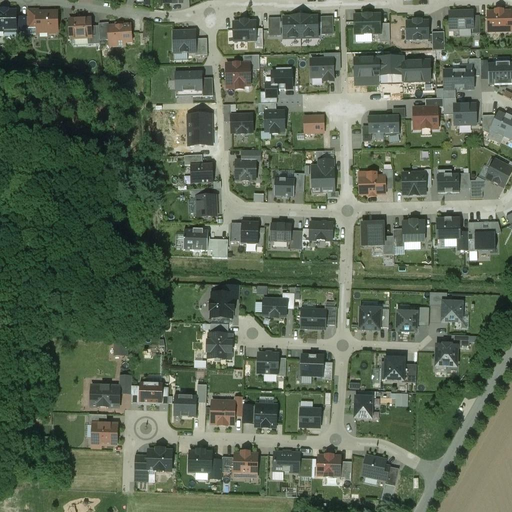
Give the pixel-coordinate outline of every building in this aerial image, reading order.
[(8,12),(8,11),(0,11),(0,13),(0,12),(0,32),(6,32),(16,32),(17,32),(16,19),(16,12),(8,12)] [(38,14),(38,11),(27,11),(27,19),(28,29),(38,29),(37,14),(38,14)] [(496,12),(496,13),(488,13),(489,33),(511,32),(510,13),(503,13),(503,12),(496,12)] [(473,30),(472,13),(450,14),(450,30),(473,30)] [(58,33),(57,14),(38,14),(37,14),(38,29),(38,33),(49,33),(49,35),(56,35),(56,33),(58,33)] [(354,16),(355,36),(381,35),(381,15),(354,16)] [(283,40),(301,40),(300,16),(282,17),(283,40)] [(301,40),(319,39),(318,16),(300,16),(301,40)] [(28,29),(27,19),(16,19),(17,32),(16,32),(16,38),(17,38),(17,37),(28,37),(28,29)] [(91,20),(70,21),(71,40),(88,39),(92,39),(91,28),(91,20)] [(414,22),(414,23),(407,23),(407,41),(414,41),(414,42),(422,42),(422,41),(428,40),(428,22),(421,23),(421,21),(414,22)] [(256,23),(234,24),(234,43),(256,42),(256,39),(256,33),(256,28),(256,23)] [(122,25),(116,26),(116,28),(109,28),(110,41),(110,44),(117,44),(117,47),(125,47),(125,43),(127,43),(127,44),(132,43),(132,37),(131,37),(130,27),(123,27),(122,25)] [(109,26),(99,27),(100,36),(109,36),(109,28),(109,26)] [(99,27),(91,28),(92,39),(88,39),(88,46),(100,45),(100,42),(100,36),(99,27)] [(16,38),(16,32),(6,32),(6,42),(16,41),(16,38)] [(435,50),(447,50),(446,32),(434,32),(435,50)] [(195,33),(174,34),(174,49),(181,49),(181,54),(196,54),(195,33)] [(310,61),(311,80),(323,80),(323,84),(335,83),(334,60),(310,61)] [(356,62),(356,78),(366,78),(366,87),(379,86),(378,61),(356,62)] [(402,63),(403,83),(431,83),(431,62),(402,63)] [(511,64),(488,66),(489,87),(511,85),(511,64)] [(250,65),(240,65),(234,65),(234,66),(227,66),(227,89),(236,89),(236,91),(244,91),(244,87),(250,87),(250,65)] [(461,72),(444,72),(445,91),(474,90),(473,67),(461,67),(461,72)] [(283,73),(276,73),(272,73),(273,91),(279,91),(279,92),(286,92),(286,91),(293,90),(292,75),(292,74),(292,71),(283,71),(283,73)] [(203,74),(192,74),(192,73),(175,74),(176,94),(202,93),(202,90),(203,90),(203,93),(203,74)] [(476,106),(454,107),(455,126),(476,126),(476,106)] [(414,110),(415,131),(439,130),(438,109),(414,110)] [(284,113),(265,114),(266,133),(285,133),(284,113)] [(511,118),(506,116),(506,117),(499,113),(491,131),(497,134),(497,135),(503,139),(504,137),(511,141),(511,118)] [(252,117),(231,117),(232,134),(239,134),(239,136),(246,136),(246,134),(253,134),(252,117)] [(386,117),(368,118),(369,136),(400,135),(398,124),(398,120),(386,120),(386,117)] [(323,118),(305,119),(305,135),(324,134),(323,118)] [(511,170),(511,169),(495,160),(485,179),(503,188),(511,170)] [(256,162),(236,162),(236,182),(242,182),(249,182),(256,182),(256,162)] [(319,162),(319,168),(313,168),(313,171),(313,168),(312,168),(312,189),(321,189),(321,194),(335,194),(334,171),(333,171),(332,162),(319,162)] [(213,165),(190,166),(191,185),(214,184),(213,165)] [(425,195),(425,174),(408,175),(408,182),(403,182),(404,196),(411,196),(411,197),(418,197),(418,196),(425,195)] [(438,176),(438,195),(460,195),(459,175),(438,176)] [(384,195),(384,179),(376,179),(376,176),(368,176),(368,179),(361,179),(361,195),(384,195)] [(295,181),(275,180),(274,198),(294,199),(295,181)] [(198,219),(216,218),(216,198),(198,199),(198,219)] [(460,240),(459,221),(452,221),(452,219),(445,219),(445,221),(437,221),(438,241),(460,240)] [(410,223),(403,224),(403,237),(404,237),(424,236),(425,236),(425,223),(417,223),(417,222),(416,222),(416,223),(411,223),(411,222),(410,222),(410,223)] [(259,224),(242,223),(241,245),(258,245),(259,224)] [(333,225),(310,224),(310,241),(332,242),(333,225)] [(292,226),(271,225),(270,243),(291,244),(292,226)] [(383,225),(362,225),(363,239),(366,239),(367,248),(384,247),(383,225)] [(184,230),(184,250),(206,250),(207,231),(184,230)] [(495,234),(475,235),(474,235),(475,253),(495,253),(495,234)] [(233,295),(213,295),(212,295),(212,302),(211,302),(210,311),(212,311),(211,318),(211,319),(231,319),(232,319),(233,295)] [(287,301),(264,300),(263,317),(271,318),(271,319),(279,320),(279,318),(286,318),(287,301)] [(462,304),(443,303),(442,323),(462,324),(462,304)] [(379,311),(362,310),(361,310),(361,311),(360,330),(360,331),(361,331),(367,331),(367,332),(373,332),(373,331),(379,332),(380,332),(380,331),(380,312),(380,311),(379,310),(379,311)] [(326,312),(302,311),(302,329),(325,330),(326,312)] [(417,314),(398,313),(397,333),(417,334),(417,314)] [(232,336),(209,336),(209,342),(208,342),(208,349),(208,353),(209,353),(208,360),(215,360),(214,363),(220,363),(220,360),(227,360),(228,349),(227,348),(227,347),(227,346),(228,346),(228,345),(230,345),(232,345),(232,343),(232,336)] [(116,355),(128,355),(129,346),(116,345),(116,355)] [(458,348),(451,347),(451,346),(443,345),(443,347),(436,347),(436,368),(457,369),(458,348)] [(258,355),(257,375),(279,376),(280,356),(258,355)] [(303,357),(302,377),(324,378),(324,357),(303,357)] [(404,361),(398,360),(392,360),(386,360),(385,381),(403,382),(404,361)] [(141,384),(141,404),(163,405),(163,385),(141,384)] [(120,388),(92,387),(91,398),(98,399),(97,408),(119,409),(120,388)] [(197,398),(175,397),(174,418),(196,419),(197,398)] [(372,399),(356,398),(355,419),(371,420),(372,399)] [(212,400),(211,425),(235,426),(236,401),(212,400)] [(256,406),(256,428),(277,429),(278,407),(256,406)] [(300,409),(300,429),(320,430),(321,409),(300,409)] [(117,426),(93,425),(92,446),(117,447),(117,426)] [(171,452),(164,452),(164,451),(157,450),(157,452),(149,451),(149,452),(148,471),(171,472),(171,471),(172,453),(172,452),(171,452)] [(212,454),(205,454),(205,452),(197,452),(197,453),(190,453),(189,473),(211,474),(212,454)] [(257,456),(250,455),(250,454),(249,454),(249,455),(243,455),(243,453),(242,453),(242,455),(235,455),(235,479),(245,479),(245,475),(257,475),(257,456)] [(300,455),(275,454),(274,472),(299,473),(300,455)] [(337,458),(333,458),(333,457),(325,456),(325,457),(320,457),(319,457),(319,458),(318,476),(318,477),(319,477),(325,477),(325,479),(333,479),(333,477),(339,478),(340,478),(340,477),(341,459),(341,458),(337,458)] [(367,458),(363,477),(383,481),(387,463),(367,458)]
